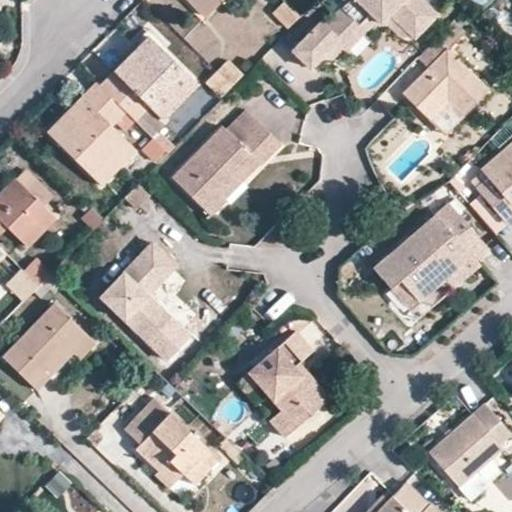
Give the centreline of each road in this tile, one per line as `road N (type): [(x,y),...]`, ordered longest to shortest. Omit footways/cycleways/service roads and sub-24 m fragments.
road 1 (unknown): [(165,511),(0,367)]
road 2 (residential): [(408,396),(278,511)]
road 3 (residential): [(408,396),(314,277)]
road 4 (residential): [(314,277),(338,230),(348,137)]
road 5 (residential): [(511,311),(408,396)]
road 6 (residential): [(0,115),(76,18)]
